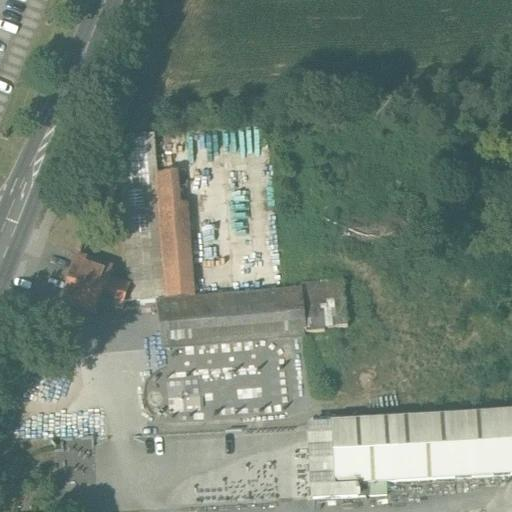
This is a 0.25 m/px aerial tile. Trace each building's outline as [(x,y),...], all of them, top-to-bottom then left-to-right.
[(268,121),(243,123),(255,289),(280,287),(268,121)] [(197,139),(206,258),(231,256),(222,137),(197,139)] [(188,138),(152,140),(162,296),(198,294),(188,138)] [(358,162),(339,163),(339,179),(358,178),(358,162)] [(105,252),(111,230),(91,224),(85,246),(105,252)] [(113,268),(79,255),(62,301),(97,313),(101,301),(122,309),(130,286),(109,279),(113,268)] [(304,297),(155,304),(158,348),(306,340),(304,297)] [(429,328),(335,333),(339,408),(432,403),(429,328)] [(511,415),(332,426),(335,486),(511,476),(511,415)] [(92,439),(63,440),(65,483),(94,481),(92,439)]
